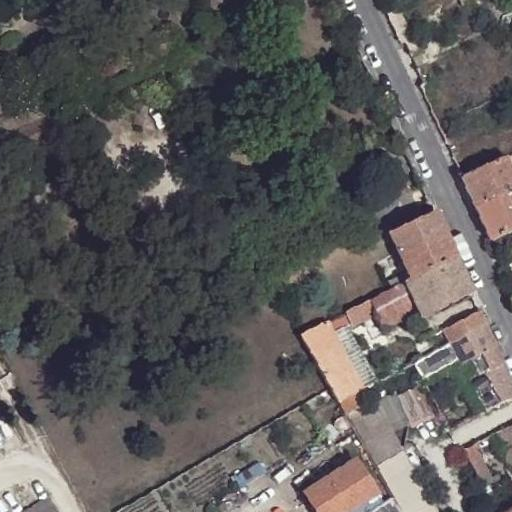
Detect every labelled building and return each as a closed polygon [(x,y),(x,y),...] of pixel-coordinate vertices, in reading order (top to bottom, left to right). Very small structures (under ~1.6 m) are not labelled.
[(388,19),(399,42),(404,39),(412,36),(402,14),(388,19)] [(412,36),(404,39),(411,52),(420,49),(414,36),(412,36)] [(56,114),(63,131),(83,123),(76,106),(56,114)] [(17,130),(25,147),(63,131),(56,114),(17,130)] [(17,130),(0,137),(0,146),(4,155),(25,147),(17,130)] [(511,191),(511,171),(506,158),(491,165),(478,170),(461,178),(475,209),(511,191)] [(511,232),(511,191),(475,209),(491,242),(511,232)] [(391,235),(408,272),(412,279),(454,257),(434,215),(391,235)] [(412,279),(405,282),(418,311),(422,318),(470,293),(454,257),(412,279)] [(386,282),(390,289),(405,282),(412,279),(408,272),(386,282)] [(390,289),(370,299),(376,312),(383,328),(418,311),(405,282),(390,289)] [(370,299),(346,312),(352,323),(376,312),(370,299)] [(461,316),(469,334),(485,325),(477,308),(461,316)] [(333,333),(349,325),(352,323),(346,312),(327,321),(333,333)] [(439,328),(446,345),(469,334),(461,316),(438,328),(439,328)] [(313,357),(340,345),(333,333),(327,321),(301,334),(313,357)] [(363,388),(379,379),(349,325),(333,333),(340,345),(363,388)] [(415,361),(422,376),(460,358),(485,410),(511,397),(511,382),(496,347),(485,325),(469,334),(446,345),(417,360),(415,361)] [(409,344),(417,360),(446,345),(439,328),(409,344)] [(357,390),(363,388),(340,345),(313,357),(329,386),(338,401),(357,390)] [(363,403),(357,390),(338,401),(344,413),(363,403)] [(352,420),(377,465),(404,450),(377,398),(372,401),(374,405),(360,412),(361,415),(352,420)] [(511,423),(495,432),(493,433),(511,469),(511,423)] [(503,502),(472,443),(461,448),(493,508),(503,502)] [(438,511),(404,450),(377,465),(403,511),(438,511)] [(354,460),(303,492),(316,511),(349,511),(377,494),(354,460)] [(399,511),(391,497),(367,511),(399,511)] [(25,511),(53,511),(46,500),(25,511)]
